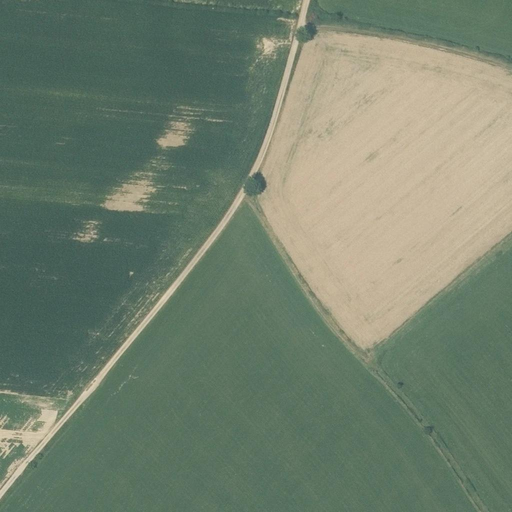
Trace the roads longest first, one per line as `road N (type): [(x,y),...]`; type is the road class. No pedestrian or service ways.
road 1 (track): [(241,195),(0,495)]
road 2 (track): [(511,68),(382,35),(301,26)]
road 3 (track): [(241,195),(327,319),(368,362)]
road 4 (track): [(368,362),(420,419),(483,511)]
road 5 (track): [(511,240),(368,362)]
road 6 (track): [(241,195),(301,26)]
